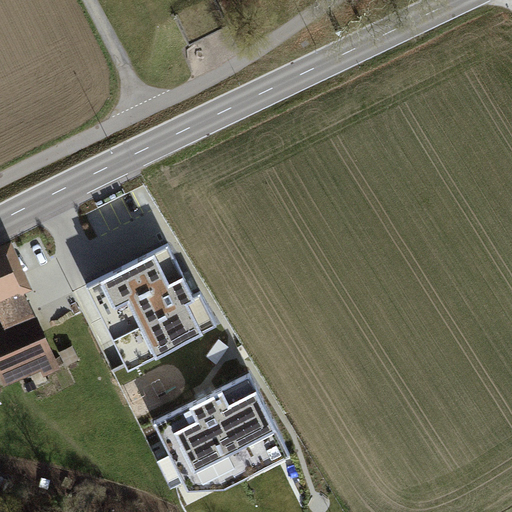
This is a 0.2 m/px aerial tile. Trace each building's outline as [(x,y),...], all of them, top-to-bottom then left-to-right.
[(144,0),(157,24),(174,16),(186,40),(227,20),(216,0),(144,0)] [(193,295),(168,243),(86,284),(128,368),(217,324),(200,291),(193,295)] [(6,254),(0,256),(0,312),(3,319),(29,308),(6,254)] [(35,322),(29,308),(3,319),(9,333),(35,322)] [(0,337),(0,366),(2,370),(48,350),(35,322),(9,333),(0,337)] [(48,350),(2,370),(6,380),(46,363),(52,360),(48,350)] [(46,363),(49,371),(58,367),(55,359),(52,360),(46,363)] [(289,454),(249,373),(155,420),(187,487),(224,486),(289,454)]
